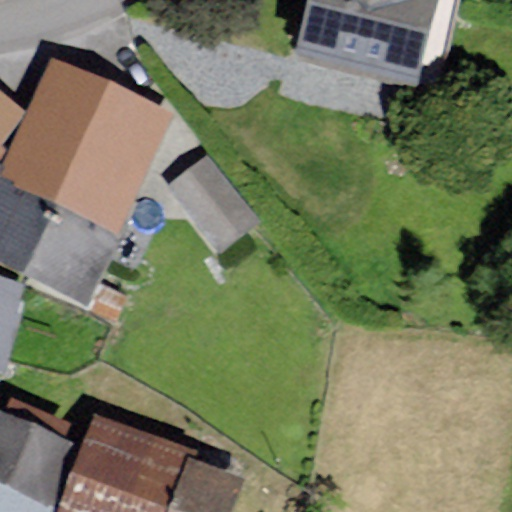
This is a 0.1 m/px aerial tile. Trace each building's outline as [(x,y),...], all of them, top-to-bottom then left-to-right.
[(409,0),(297,0),(281,71),(399,98),(421,5),(409,2),(409,0)] [(171,119),(55,62),(0,175),(116,231),(171,119)] [(0,139),(21,112),(0,95),(0,139)] [(247,228),(200,169),(165,196),(212,256),(247,228)] [(0,175),(0,253),(85,295),(116,231),(0,175)] [(22,287),(0,279),(0,355),(11,322),(22,287)] [(74,444),(0,416),(0,484),(51,504),(74,444)] [(64,511),(168,511),(187,460),(191,451),(99,418),(64,511)] [(227,511),(239,479),(187,460),(168,511),(227,511)] [(49,511),(51,504),(0,484),(0,511),(49,511)]
